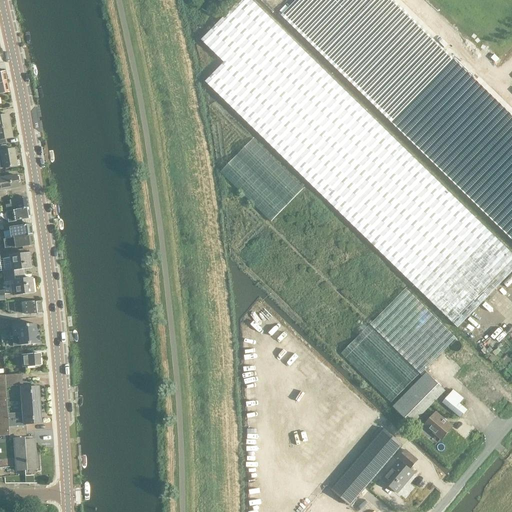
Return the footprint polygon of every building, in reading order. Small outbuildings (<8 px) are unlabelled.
[(192,0),(193,1),(195,4),(195,5),(196,6),(197,7),(198,9),(200,10),(201,11),(202,12),(203,12),(205,13),(207,14),(209,14),(212,15),(213,15),(216,15),(218,14),(221,13),(223,12),(225,11),(226,10),(227,9),(229,8),(230,7),(231,5),(232,3),(232,2),(233,2),(233,0),(192,0)] [(511,272),(511,253),(251,0),(240,0),(201,40),(224,62),(205,82),(458,328),(511,272)] [(511,116),(392,0),(296,0),(281,16),(511,239),(511,116)] [(0,93),(9,92),(6,82),(0,83),(0,93)] [(8,114),(0,115),(0,127),(11,126),(8,114)] [(11,126),(0,127),(0,140),(13,138),(11,126)] [(6,144),(0,145),(0,155),(2,169),(17,166),(14,149),(7,150),(6,144)] [(16,175),(0,178),(0,196),(7,194),(6,189),(18,187),(16,175)] [(14,205),(9,206),(5,206),(6,211),(28,208),(26,198),(13,200),(14,205)] [(30,218),(28,208),(6,211),(7,216),(8,223),(16,221),(16,220),(30,218)] [(32,235),(31,224),(17,227),(17,226),(9,227),(9,232),(10,238),(32,235)] [(34,245),(32,235),(3,239),(5,249),(20,246),(20,247),(34,245)] [(9,256),(7,257),(8,263),(10,263),(11,270),(3,272),(3,277),(24,274),(23,269),(31,268),(29,253),(9,256)] [(24,274),(3,277),(4,282),(12,281),(13,288),(11,288),(12,294),(14,294),(14,296),(34,293),(32,278),(24,279),(24,274)] [(405,290),(373,322),(371,325),(421,374),(425,370),(456,338),(406,289),(405,290)] [(20,311),(26,310),(26,314),(41,313),(40,302),(34,302),(34,301),(24,302),(24,299),(15,300),(16,307),(19,307),(20,311)] [(12,326),(13,336),(12,336),(13,346),(39,343),(38,333),(36,333),(35,324),(12,326)] [(383,422),(300,342),(258,386),(272,399),(247,425),(251,429),(247,434),(284,469),(285,468),(313,495),(336,470),(343,476),(355,462),(349,457),(383,422)] [(466,345),(459,353),(469,362),(459,373),(482,392),(495,377),(473,358),(476,354),(466,345)] [(21,367),(40,365),(39,353),(20,355),(21,367)] [(412,425),(438,398),(446,391),(427,372),(423,376),(393,406),(412,425)] [(8,413),(7,407),(6,386),(23,385),(22,374),(0,375),(0,468),(16,468),(16,471),(26,471),(26,469),(37,469),(35,440),(24,441),(23,438),(26,438),(25,426),(8,427),(8,413)] [(20,388),(21,406),(40,405),(39,387),(31,387),(20,388)] [(253,390),(252,391),(251,391),(250,392),(249,392),(248,393),(247,394),(246,396),(246,397),(246,398),(246,399),(246,400),(246,401),(246,402),(246,403),(247,404),(247,405),(248,406),(249,406),(249,407),(250,408),(251,408),(252,409),(253,409),(254,409),(256,409),(257,409),(259,408),(260,408),(261,407),(263,406),(263,405),(264,404),(264,403),(265,402),(265,400),(265,399),(265,397),(264,396),(264,395),(263,394),(262,393),(261,392),(260,391),(259,391),(257,390),(256,390),(255,390),(253,390)] [(467,410),(459,404),(464,399),(454,391),(443,403),(461,418),(467,410)] [(40,405),(21,406),(22,412),(8,413),(8,427),(25,426),(25,424),(33,424),(33,423),(41,422),(40,405)] [(453,427),(436,413),(425,426),(442,440),(453,427)] [(350,506),(402,444),(384,429),(355,462),(343,476),(331,490),(350,506)] [(413,472),(409,469),(410,467),(411,468),(418,461),(406,450),(397,460),(399,461),(382,480),(396,492),(413,472)] [(330,511),(318,499),(313,504),(301,492),(281,511),(330,511)] [(340,500),(331,492),(324,499),(333,507),(340,500)]
